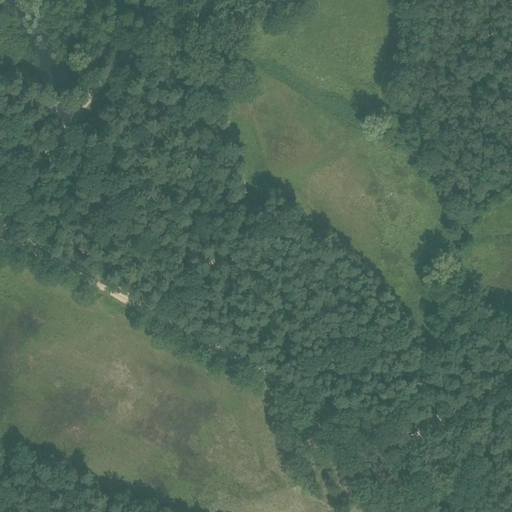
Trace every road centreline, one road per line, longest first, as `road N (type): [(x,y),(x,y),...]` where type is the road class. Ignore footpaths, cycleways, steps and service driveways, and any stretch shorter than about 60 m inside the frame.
road 1 (track): [(511,361),(395,424),(362,422),(0,232)]
road 2 (track): [(168,0),(77,113)]
road 3 (track): [(0,225),(75,118)]
